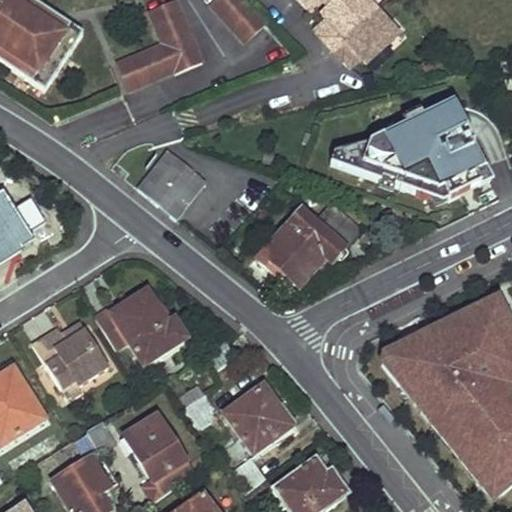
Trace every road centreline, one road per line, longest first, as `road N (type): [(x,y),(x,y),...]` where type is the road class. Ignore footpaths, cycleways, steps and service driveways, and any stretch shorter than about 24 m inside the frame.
road 1 (residential): [(279,342),(511,221)]
road 2 (residential): [(279,342),(421,511)]
road 3 (residential): [(131,215),(279,342)]
road 4 (unknown): [(221,77),(60,163)]
road 5 (residential): [(0,310),(89,255),(131,215)]
road 6 (residential): [(0,120),(131,215)]
road 7 (unknown): [(221,77),(300,52),(274,0)]
